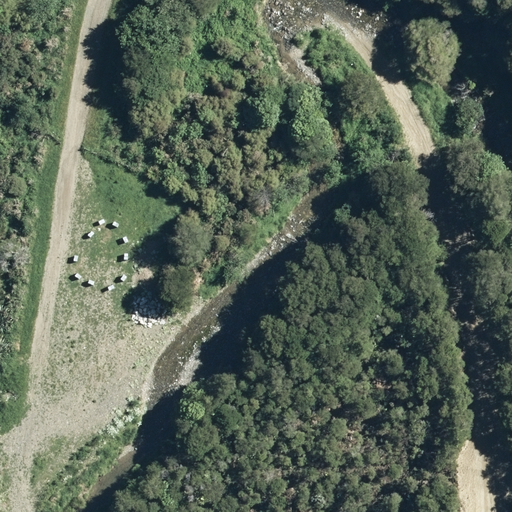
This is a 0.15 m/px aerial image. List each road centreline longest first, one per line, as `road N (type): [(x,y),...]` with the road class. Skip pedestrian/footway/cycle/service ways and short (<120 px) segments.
road 1 (track): [(328,0),(410,115),(441,185),(468,297),(497,511)]
road 2 (track): [(103,0),(79,90),(15,471)]
